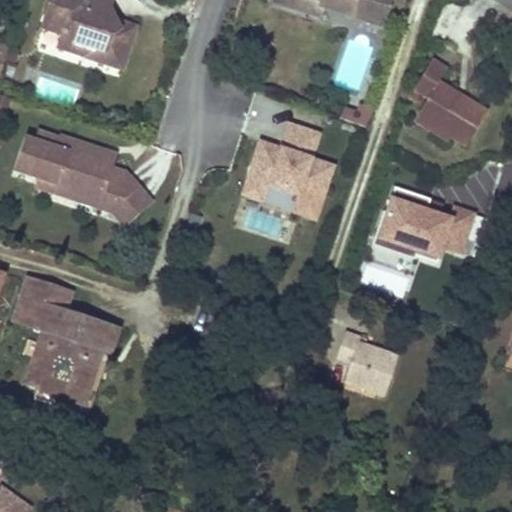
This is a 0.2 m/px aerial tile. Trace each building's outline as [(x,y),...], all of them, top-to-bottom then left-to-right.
[(94,48),(124,58),(132,33),(117,28),(113,20),(107,8),(110,0),(48,0),(40,28),(60,34),(56,47),(80,55),(94,48)] [(279,0),(297,7),(299,0),(323,0),(347,8),(345,13),(378,23),(385,0),(279,0)] [(299,0),(297,7),(315,15),(319,0),(299,0)] [(132,33),(134,27),(113,20),(117,28),(132,33)] [(80,55),(120,68),(124,58),(94,48),(80,55)] [(451,134),(457,137),(466,143),(485,110),(437,81),(444,69),(430,60),(413,87),(426,95),(418,108),(450,128),(448,132),(451,134)] [(358,106),(353,122),(368,127),(374,111),(358,106)] [(450,128),(418,108),(412,117),(447,140),(451,134),(448,132),(450,128)] [(287,125),(280,147),(311,157),(319,135),(287,125)] [(56,146),(58,139),(35,132),(32,142),(23,138),(12,171),(36,179),(54,185),(60,196),(70,200),(82,194),(98,199),(110,213),(137,188),(123,172),(109,168),(111,162),(77,151),(76,152),(56,146)] [(113,155),(59,137),(58,139),(56,146),(76,152),(77,151),(111,162),(113,155)] [(258,140),(240,196),(258,201),(264,183),(298,193),(291,214),(316,222),(334,164),(311,157),(280,147),(258,140)] [(60,196),(54,185),(36,179),(33,188),(60,196)] [(441,202),(392,186),(384,210),(379,208),(367,243),(411,257),(413,253),(433,259),(438,243),(458,249),(469,215),(451,209),(448,218),(437,214),(441,202)] [(122,226),(149,202),(137,188),(110,213),(122,226)] [(110,213),(98,199),(82,194),(70,200),(110,213)] [(32,278),(16,319),(43,329),(53,333),(43,358),(37,355),(26,382),(73,401),(81,382),(88,385),(97,363),(89,360),(93,350),(110,356),(119,333),(67,313),(74,295),(32,278)] [(53,333),(43,329),(33,354),(37,355),(43,358),(53,333)] [(358,334),(343,329),(333,357),(347,362),(341,382),(381,396),(395,353),(356,339),(358,334)] [(73,401),(81,404),(88,385),(81,382),(73,401)] [(0,511),(25,511),(27,510),(0,489),(0,511)]
